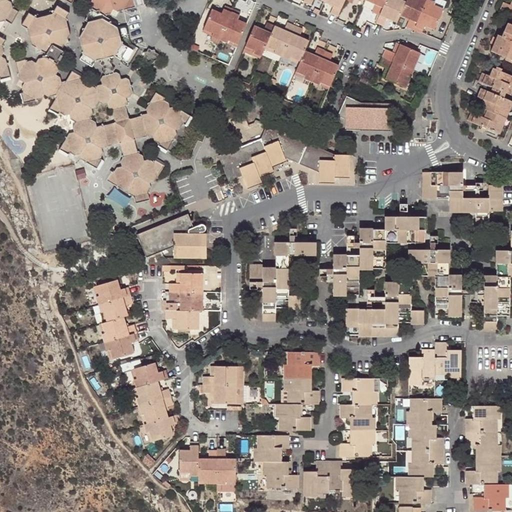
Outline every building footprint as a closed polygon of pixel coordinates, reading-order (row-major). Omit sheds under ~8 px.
[(96,61),(114,56),(121,60),(123,57),(128,47),(122,43),(118,27),(107,20),(108,19),(113,9),(118,12),(138,7),(136,0),(0,0),(0,22),(6,21),(11,24),(19,11),(13,8),(11,1),(9,0),(65,0),(72,4),(73,0),(91,0),(91,2),(92,8),(85,20),(88,22),(80,37),(84,53),(80,59),(92,66),(96,61)] [(325,0),(325,1),(334,5),(331,12),(339,16),(345,0),(325,0)] [(366,0),(376,4),(372,11),(380,15),(386,0),(366,0)] [(406,3),(400,0),(386,0),(380,15),(377,22),(384,26),(388,18),(397,23),(401,15),(406,3)] [(415,30),(427,0),(407,0),(406,3),(401,15),(410,19),(407,26),(413,29),(415,30)] [(436,3),(428,0),(427,0),(415,30),(416,30),(422,33),(426,25),(435,30),(444,10),(435,6),(436,3)] [(428,0),(436,3),(435,6),(444,10),(445,0),(428,0)] [(491,51),(511,60),(511,0),(510,5),(507,4),(504,2),(500,11),(511,16),(511,24),(508,23),(502,37),(498,35),(491,51)] [(51,14),(37,17),(29,12),(22,25),(28,28),(32,45),(35,47),(41,50),(46,54),(45,56),(39,58),(36,62),(32,60),(26,61),(24,56),(15,59),(20,79),(24,82),(22,86),(23,92),(19,93),(21,103),(42,99),(44,94),(49,97),(56,95),(57,97),(48,111),(57,116),(60,113),(65,115),(69,114),(71,119),(75,122),(73,127),(74,132),(69,133),(58,151),(67,156),(70,152),(75,155),(79,154),(81,159),(99,170),(105,161),(100,158),(103,153),(102,149),(106,148),(107,147),(121,143),(124,155),(120,161),(121,166),(117,167),(114,172),(110,170),(105,178),(123,189),(127,188),(129,192),(134,196),(136,203),(150,199),(148,192),(151,187),(150,183),(154,181),(166,163),(156,158),(154,162),(149,159),(144,160),(143,155),(138,152),(135,140),(153,135),(154,140),(159,143),(157,148),(166,153),(177,135),(176,130),(181,128),(184,124),(187,126),(193,117),(175,106),(170,107),(169,103),(164,99),(166,96),(157,91),(146,108),(147,113),(143,114),(141,116),(129,119),(126,105),(128,102),(127,97),(131,97),(133,93),(130,80),(126,78),(121,79),(120,74),(116,72),(102,76),(100,78),(102,84),(96,85),(95,87),(91,85),(86,86),(85,81),(80,78),(82,74),(74,68),(65,83),(62,83),(61,76),(56,74),(59,70),(57,64),(64,52),(61,50),(64,45),(68,44),(69,42),(68,38),(70,35),(66,19),(69,13),(57,5),(51,14)] [(212,35),(220,39),(233,9),(225,6),(222,13),(212,9),(204,29),(213,33),(212,35)] [(220,39),(228,43),(229,40),(239,44),(247,24),(237,20),(240,13),(233,9),(220,39)] [(255,50),(254,53),(262,56),(265,49),(266,46),(275,26),(267,23),(264,31),(255,26),(246,46),(255,50)] [(276,50),(275,53),(282,56),(296,26),(287,23),(284,30),(275,26),(266,46),(276,50)] [(296,26),(282,56),(290,60),(291,57),(301,61),(305,51),(309,41),(300,37),(303,30),(296,26)] [(220,39),(212,35),(209,42),(217,46),(220,39)] [(0,78),(1,81),(11,79),(6,58),(2,56),(4,52),(2,46),(6,40),(0,36),(0,78)] [(404,41),(403,45),(417,51),(418,48),(404,41)] [(383,57),(413,70),(420,53),(417,51),(403,45),(401,45),(398,51),(395,49),(393,52),(387,49),(386,51),(384,55),(383,57)] [(134,50),(128,47),(123,57),(128,60),(134,50)] [(158,54),(148,48),(143,58),(153,64),(158,54)] [(306,75),(304,79),(312,82),(326,52),(318,48),(314,56),(305,51),(301,61),(300,64),(296,71),(306,75)] [(326,52),(312,82),(320,85),(321,82),(331,86),(339,67),(329,62),(333,55),(326,52)] [(380,65),(386,68),(385,71),(389,72),(386,78),(406,87),(413,70),(383,57),(383,58),(380,63),(380,65)] [(498,124),(502,116),(505,108),(510,111),(511,106),(511,101),(505,98),(506,96),(507,94),(511,95),(511,93),(511,76),(502,72),(503,69),(497,67),(496,69),(493,68),(490,76),(483,73),(479,81),(493,88),(497,89),(496,92),(495,94),(491,92),(482,89),(478,97),(484,100),(477,115),(472,113),(468,121),(481,126),(500,134),(504,126),(498,124)] [(345,120),(345,125),(391,126),(391,103),(361,103),(346,97),(338,116),(345,120)] [(505,108),(502,116),(507,119),(510,111),(505,108)] [(507,119),(502,116),(498,124),(504,126),(507,119)] [(350,155),(336,155),(266,125),(261,139),(232,150),(242,175),(246,185),(260,179),(260,178),(258,173),(272,168),(270,163),(284,157),(308,167),(319,172),(319,178),(335,178),(335,177),(335,173),(350,173),(350,155)] [(231,127),(219,132),(222,141),(228,138),(228,139),(236,136),(232,127),(231,127)] [(229,181),(242,175),(232,150),(218,156),(229,181)] [(284,157),(270,163),(272,168),(286,162),(284,157)] [(272,168),(258,173),(260,178),(274,172),(272,168)] [(449,198),(448,211),(462,211),(462,173),(423,172),(423,198),(449,198)] [(248,189),(262,183),(260,179),(246,185),(248,189)] [(474,230),(488,230),(488,228),(488,213),(500,212),(500,186),(488,186),(487,198),(474,198),(474,228),(474,230)] [(128,205),(133,196),(115,187),(110,196),(128,205)] [(174,247),(174,258),(202,258),(202,234),(201,234),(196,234),(194,228),(188,215),(138,235),(147,258),(174,247)] [(385,243),(425,243),(425,217),(385,216),(386,229),(360,229),(359,255),(333,255),(333,294),(359,295),(359,268),(385,268),(385,243)] [(196,234),(201,234),(201,233),(204,233),(204,232),(205,232),(205,231),(206,230),(206,229),(206,228),(205,227),(204,226),(203,225),(202,225),(194,228),(196,234)] [(287,308),(287,310),(301,309),(301,296),(288,296),(289,268),(315,268),(315,242),(276,242),(275,268),(262,268),(262,265),(249,265),(249,278),(262,278),(262,320),(275,320),(275,308),(287,308)] [(435,276),(435,315),(460,315),(461,276),(448,276),(448,249),(409,249),(409,275),(435,276)] [(511,249),(497,250),(496,276),(483,276),(483,328),(497,328),(497,315),(510,315),(510,276),(511,275),(511,249)] [(202,292),(203,273),(181,273),(181,279),(177,279),(177,283),(170,283),(170,291),(202,292)] [(120,289),(117,279),(97,285),(100,295),(96,296),(99,304),(131,295),(128,287),(120,289)] [(410,322),(410,323),(423,323),(424,310),(411,310),(411,283),(385,282),(385,309),(359,309),(359,308),(345,308),(345,334),(398,335),(398,322),(410,322)] [(177,300),(177,303),(180,303),(180,310),(199,310),(202,310),(202,292),(170,291),(169,299),(177,300)] [(131,295),(99,304),(101,312),(104,311),(107,322),(123,317),(128,315),(125,305),(133,303),(131,295)] [(166,318),(173,318),(173,322),(177,322),(177,329),(198,329),(199,310),(180,310),(177,310),(167,310),(166,310),(166,318)] [(103,323),(105,333),(103,333),(105,341),(136,332),(134,324),(126,327),(123,317),(107,322),(105,322),(103,323)] [(136,332),(105,341),(107,349),(110,349),(113,358),(134,352),(131,343),(139,340),(136,332)] [(448,376),(461,376),(461,345),(448,345),(448,344),(447,342),(435,342),(435,349),(435,356),(434,356),(434,359),(435,360),(435,372),(443,372),(443,370),(448,370),(448,375),(448,376)] [(429,378),(435,378),(435,375),(435,372),(435,360),(434,359),(434,356),(435,356),(435,349),(421,349),(422,353),(422,356),(409,356),(409,384),(422,384),(423,378),(424,378),(429,378)] [(287,364),(284,364),(284,377),(311,378),(311,364),(319,365),(320,364),(320,352),(306,352),(305,351),(302,351),(302,352),(290,352),(290,360),(292,361),(292,364),(287,364)] [(137,378),(134,379),(136,387),(157,381),(168,378),(165,370),(158,372),(155,362),(134,368),(137,378)] [(203,376),(203,384),(236,385),(236,366),(215,365),(215,372),(211,372),(211,376),(203,376)] [(311,378),(284,377),(284,391),(287,391),(291,391),(292,395),(290,395),(290,403),(301,404),(320,404),(320,390),(319,390),(311,390),(311,378)] [(369,404),(372,404),(376,404),(376,391),(374,391),(370,391),(369,387),(372,387),(372,378),(360,378),(360,377),(356,377),(356,378),(342,378),(342,391),(343,391),(352,391),(352,404),(354,404),(354,403),(357,403),(357,404),(369,404)] [(139,406),(170,396),(168,388),(160,391),(157,381),(136,387),(140,397),(137,398),(139,406)] [(236,385),(203,384),(201,384),(201,393),(211,393),(211,396),(215,396),(215,403),(236,403),(236,385)] [(236,385),(236,403),(241,403),(243,403),(243,401),(246,401),(246,385),(243,385),(236,385)] [(132,399),(137,398),(140,397),(136,387),(129,389),(132,399)] [(170,396),(139,406),(142,414),(144,413),(147,423),(168,417),(165,407),(173,404),(170,396)] [(432,424),(432,411),(441,411),(442,411),(442,398),(435,398),(427,398),(426,397),(424,397),(423,398),(413,398),(413,407),(415,407),(415,411),(410,411),(407,411),(407,425),(409,425),(432,424)] [(301,416),(301,404),(290,403),(282,403),(276,403),(276,417),(278,417),(283,417),(283,421),(281,421),(281,430),(293,430),(310,430),(310,417),(301,416)] [(354,403),(354,404),(352,404),(340,404),(340,418),(350,418),(349,430),(375,430),(375,417),(372,417),(368,417),(367,413),(369,413),(369,404),(357,404),(357,403),(354,403)] [(465,418),(465,432),(495,432),(495,424),(493,424),(493,419),(497,420),(500,420),(500,406),(472,405),(473,418),(466,418),(465,418)] [(149,431),(152,441),(173,434),(170,425),(178,423),(176,414),(168,417),(147,423),(144,424),(147,432),(149,431)] [(414,442),(414,450),(443,450),(443,437),(436,437),(436,424),(432,424),(409,425),(409,437),(412,437),(416,438),(416,442),(414,442)] [(372,444),(374,443),(375,430),(349,430),(349,443),(340,443),(340,456),(353,456),(353,457),(357,457),(357,456),(369,456),(369,448),(367,448),(368,444),(372,444)] [(495,441),(495,432),(465,432),(465,445),(466,445),(475,445),(475,458),(500,458),(500,445),(498,445),(493,445),(493,441),(495,441)] [(255,447),(255,461),(258,461),(264,461),(281,461),(281,449),(289,449),(289,435),(274,435),(274,434),(271,434),(271,435),(260,435),(260,443),(262,443),(261,447),(257,447),(255,447)] [(180,450),(180,472),(190,472),(190,475),(198,475),(198,458),(198,442),(190,442),(190,450),(180,450)] [(209,480),(209,483),(217,483),(217,450),(209,450),(209,458),(198,458),(198,475),(198,480),(209,480)] [(226,451),(217,450),(217,483),(217,491),(236,491),(236,484),(236,481),(236,459),(226,459),(226,451)] [(443,464),(443,463),(443,450),(414,450),(414,459),(416,459),(416,463),(412,463),(409,463),(409,477),(423,477),(433,476),(433,464),(443,464)] [(141,460),(150,467),(155,461),(147,454),(141,460)] [(483,484),(495,484),(495,475),(493,475),(493,471),(498,471),(500,472),(500,458),(475,458),(475,470),(466,470),(465,470),(466,484),(468,484),(479,484),(480,485),(482,485),(483,484)] [(303,470),(303,495),(316,495),(316,492),(316,488),(320,488),(321,489),(329,489),(330,479),(330,478),(331,475),(329,475),(330,460),(316,460),(316,461),(316,471),(303,470)] [(330,479),(329,489),(335,490),(340,490),(342,490),(342,495),(355,495),(355,468),(342,468),(342,461),(330,460),(329,475),(331,475),(330,478),(330,479)] [(281,487),(285,487),(298,488),(298,474),(288,474),(289,466),(288,461),(281,461),(264,461),(264,474),(267,475),(271,475),(271,479),(269,479),(269,487),(281,487)] [(423,477),(409,477),(396,477),(396,490),(398,490),(403,490),(403,493),(401,493),(402,503),(413,503),(415,503),(416,503),(430,503),(430,490),(430,489),(423,489),(423,477)] [(508,498),(508,484),(498,484),(495,484),(483,484),(484,497),(474,496),(473,497),(473,510),(487,510),(487,511),(491,511),(491,510),(503,510),(503,502),(501,502),(501,498),(505,498),(508,498)]
